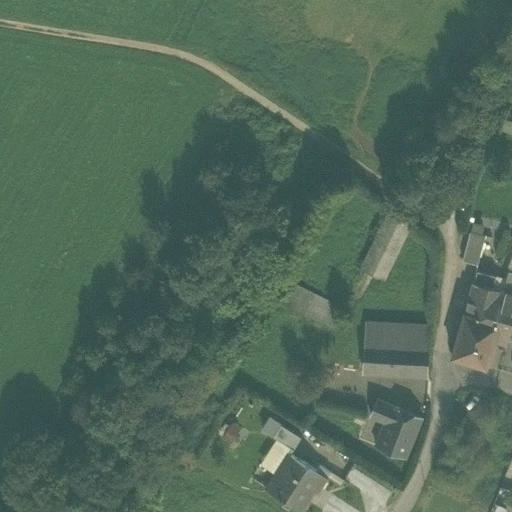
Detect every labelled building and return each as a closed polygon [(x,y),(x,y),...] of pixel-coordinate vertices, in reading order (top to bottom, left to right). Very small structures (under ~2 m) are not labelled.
[(361,268),(383,278),(411,220),(389,210),(361,268)] [(463,266),(476,270),(484,241),(471,237),(463,266)] [(496,275),(476,270),(473,281),(493,287),(496,275)] [(486,365),(493,340),(489,339),(503,290),(493,287),(473,281),(452,355),(486,365)] [(279,300),(333,327),(342,308),(288,282),(279,300)] [(511,292),(503,290),(489,339),(493,340),(506,344),(511,322),(511,292)] [(365,321),(364,343),(429,346),(430,324),(365,321)] [(363,371),(427,374),(429,346),(364,343),(363,371)] [(303,401),(287,392),(281,402),(298,411),(303,401)] [(370,414),(385,422),(392,405),(376,399),(370,414)] [(421,417),(392,405),(385,422),(375,446),(405,458),(421,417)] [(273,435),(281,423),(282,421),(270,414),(261,427),(273,435)] [(276,437),(294,447),(301,435),(281,423),(273,435),(276,437)] [(294,447),(276,437),(260,462),(275,472),(289,452),(290,453),(294,447)] [(267,486),(298,507),(311,487),(317,491),(327,476),(290,453),(289,452),(275,472),(267,486)]
